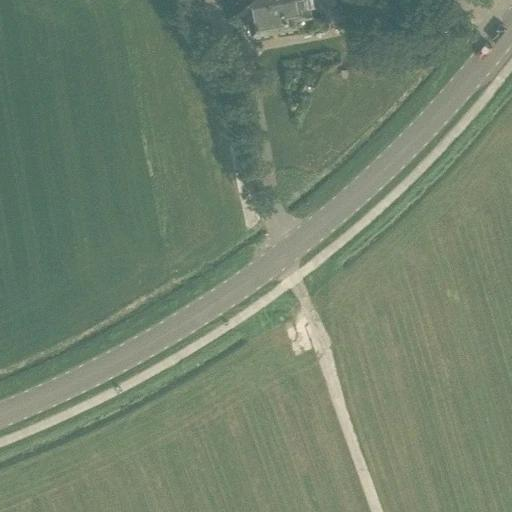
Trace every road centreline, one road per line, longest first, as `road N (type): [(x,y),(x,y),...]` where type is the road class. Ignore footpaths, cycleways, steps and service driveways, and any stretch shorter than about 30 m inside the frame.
road 1 (tertiary): [(0,416),(158,339),(279,260),(435,118),(511,26)]
road 2 (track): [(377,511),(316,327),(279,260)]
